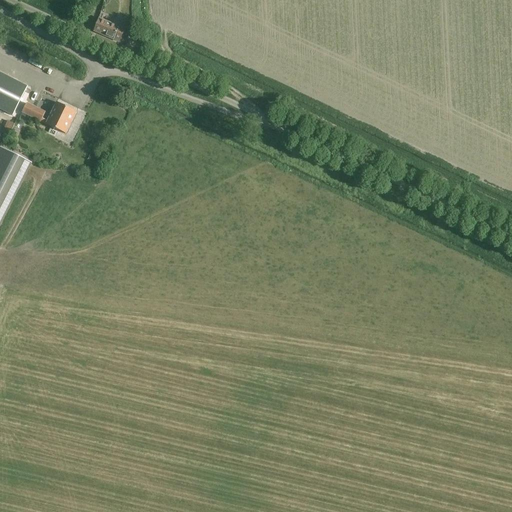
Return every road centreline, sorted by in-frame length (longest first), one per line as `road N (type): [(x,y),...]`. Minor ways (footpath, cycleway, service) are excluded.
road 1 (unclassified): [(273,124),(100,66),(0,8)]
road 2 (unclassified): [(273,124),(8,0)]
road 3 (unclassified): [(511,238),(273,124)]
